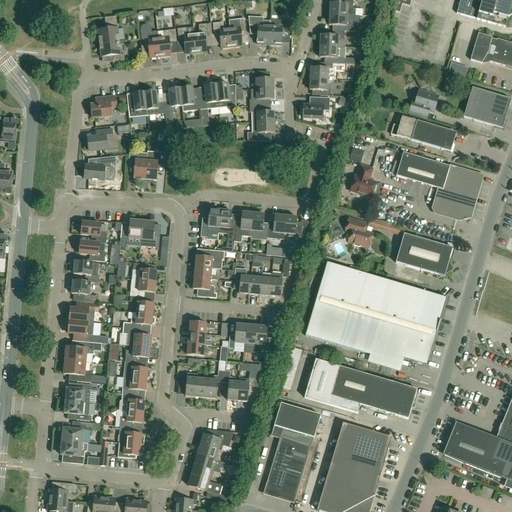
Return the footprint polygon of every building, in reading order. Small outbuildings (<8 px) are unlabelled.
[(353,9),(353,0),(342,0),(343,4),(330,4),(329,15),(354,16),(356,16),(356,9),(353,9)] [(410,7),(412,0),(411,0),(395,0),(392,11),(400,13),(402,5),(410,7)] [(488,0),(481,0),(481,2),(475,0),(460,0),(457,14),(476,20),(490,24),(491,24),(505,28),(508,18),(511,15),(511,13),(510,10),(511,4),(511,0),(490,0),(491,1),(488,0)] [(342,27),(341,32),(344,32),(353,32),(354,16),(329,15),(329,26),(342,27)] [(269,46),(270,20),(270,22),(264,21),(264,18),(248,17),(250,33),(257,33),(258,34),(257,45),(269,46)] [(229,29),(231,48),(242,47),(241,34),(246,34),(245,19),(229,21),(229,29)] [(288,20),(282,20),(270,20),(269,46),(281,46),(282,35),(283,34),(288,34),(288,20)] [(98,31),(99,45),(119,42),(118,29),(117,29),(116,23),(105,24),(106,30),(98,31)] [(221,49),(231,48),(229,29),(224,30),(223,23),(213,24),(214,37),(220,36),(221,49)] [(193,28),(196,54),(206,52),(205,37),(212,36),(211,24),(199,26),(200,34),(194,35),(193,28)] [(160,57),(157,32),(150,33),(150,30),(149,28),(148,27),(147,26),(145,26),(143,27),(142,28),(141,29),(141,31),(143,47),(148,46),(150,58),(160,57)] [(185,55),(196,54),(193,28),(177,30),(179,43),(184,42),(185,55)] [(157,32),(160,57),(171,56),(169,44),(177,43),(175,30),(163,31),(164,38),(158,39),(157,32)] [(344,41),(344,32),(341,32),(333,32),(333,37),(320,36),(320,47),(346,48),(346,44),(344,41)] [(478,34),(470,61),(482,64),(485,59),(491,61),(490,62),(511,68),(511,43),(497,39),(497,41),(492,39),(492,38),(478,34)] [(121,55),(119,42),(99,45),(101,58),(112,57),(113,63),(125,61),(124,55),(121,55)] [(320,47),(320,48),(317,49),(317,56),(319,57),(319,58),(333,59),(333,64),(324,64),(342,65),(345,65),(346,48),(320,47)] [(341,69),(342,65),(324,64),(323,69),(311,69),(310,80),(328,80),(328,77),(330,74),(334,75),(334,70),(336,68),(341,69)] [(256,80),(256,90),(274,90),(273,79),(256,80)] [(320,97),(329,97),(330,87),(328,84),(328,80),(310,80),(310,91),(319,91),(321,93),(320,97)] [(217,85),(216,85),(219,109),(230,107),(236,107),(236,96),(229,97),(228,84),(224,85),(222,83),(218,84),(217,85)] [(206,99),(200,100),(201,111),(219,109),(216,85),(216,86),(214,84),(210,85),(209,86),(205,87),(206,99)] [(182,104),(182,107),(183,113),(201,111),(200,100),(193,100),(192,88),(188,89),(186,87),(182,88),(181,89),(180,89),(182,104)] [(182,107),(182,104),(180,89),(178,88),(174,89),(173,90),(169,91),(170,103),(164,103),(165,115),(166,121),(172,120),(174,118),(173,114),(176,113),(175,109),(177,107),(182,107)] [(502,129),(511,100),(472,88),(463,118),(502,129)] [(274,90),(256,90),(251,90),(251,91),(251,100),(251,101),(250,101),(250,107),(260,107),(260,101),(274,100),(274,90)] [(159,115),(165,115),(164,103),(158,104),(156,92),(152,92),(150,91),(146,91),(145,93),(147,117),(159,115)] [(134,107),(128,107),(129,119),(147,117),(145,93),(144,93),(143,92),(139,92),(137,94),(133,94),(134,107)] [(413,99),(409,113),(422,117),(424,112),(426,111),(434,113),(438,97),(430,95),(430,93),(426,92),(425,93),(419,92),(417,98),(415,98),(413,99)] [(117,108),(115,97),(95,99),(95,105),(91,106),(92,119),(111,117),(111,108),(117,108)] [(316,106),(303,106),(303,119),(323,120),(323,112),(329,112),(330,99),(317,98),(316,106)] [(250,113),(252,113),(252,124),(274,123),(274,112),(260,113),(260,107),(250,107),(250,113)] [(211,114),(189,115),(190,126),(200,126),(200,124),(211,124),(211,114)] [(391,135),(396,137),(451,153),(456,133),(402,117),(399,127),(394,125),(391,135)] [(17,127),(18,121),(3,120),(1,142),(9,143),(9,149),(13,150),(16,127),(17,127)] [(275,133),(274,123),(252,124),(252,134),(247,134),(248,142),(260,142),(259,134),(275,133)] [(95,131),(96,138),(88,139),(89,152),(107,150),(107,142),(113,141),(112,130),(95,131)] [(145,181),(147,162),(135,161),(136,149),(130,148),(129,158),(135,159),(133,179),(145,181)] [(365,151),(353,148),(349,161),(361,165),(365,151)] [(147,162),(145,181),(157,182),(158,163),(164,164),(165,154),(159,153),(159,158),(154,157),(154,162),(147,162)] [(396,177),(437,189),(439,189),(433,209),(435,213),(457,220),(470,216),(481,180),(479,176),(449,167),(403,153),(396,177)] [(117,157),(111,158),(98,159),(97,168),(85,167),(84,180),(104,182),(105,173),(115,174),(117,157)] [(0,164),(0,194),(11,195),(11,189),(10,189),(11,173),(3,172),(4,165),(0,164)] [(372,170),(360,166),(357,178),(355,177),(351,192),(372,198),(376,183),(368,181),(369,176),(370,176),(372,170)] [(220,211),(209,210),(208,229),(201,229),(201,238),(207,238),(207,240),(218,241),(218,234),(220,211)] [(231,212),(220,211),(218,234),(228,235),(227,242),(234,243),(235,227),(230,226),(231,212)] [(241,227),(235,227),(234,243),(241,244),(242,237),(251,238),(251,240),(253,214),(242,213),(241,227)] [(264,215),(253,214),(251,240),(267,241),(267,239),(268,228),(263,227),(264,215)] [(274,228),(268,228),(267,239),(284,240),(284,234),(286,217),(275,216),(274,228)] [(297,218),(286,217),(284,234),(289,235),(289,237),(303,239),(308,222),(302,221),(300,225),(296,224),(297,218)] [(370,218),(368,227),(403,237),(405,229),(370,218)] [(359,247),(361,246),(369,249),(373,235),(364,232),(367,224),(349,219),(345,233),(351,235),(348,243),(354,244),(355,246),(359,247)] [(129,239),(141,240),(142,222),(130,221),(129,239)] [(337,221),(329,225),(332,231),(340,227),(337,221)] [(154,223),(142,222),(141,240),(140,247),(159,249),(160,237),(153,236),(154,223)] [(95,236),(94,243),(94,244),(99,244),(106,245),(107,233),(100,232),(101,225),(82,223),(81,235),(95,236)] [(396,264),(435,275),(441,277),(449,272),(447,268),(449,261),(452,249),(404,235),(396,264)] [(94,243),(80,242),(79,254),(93,256),(92,262),(104,263),(105,252),(98,251),(99,244),(94,244),(94,243)] [(195,268),(211,270),(212,264),(214,264),(217,261),(217,260),(224,260),(224,253),(208,251),(208,258),(196,257),(195,268)] [(347,256),(341,259),(338,260),(353,265),(348,255),(347,256)] [(272,273),(270,297),(280,298),(282,278),(288,279),(289,266),(292,267),(293,260),(284,260),(284,265),(283,265),(282,274),(272,273)] [(91,283),(98,284),(99,277),(98,277),(99,264),(74,262),(73,275),(85,276),(84,283),(91,283)] [(133,264),(131,280),(156,283),(157,272),(145,271),(145,265),(133,264)] [(428,361),(445,304),(443,298),(327,264),(305,337),(372,356),(376,342),(404,350),(402,359),(424,365),(428,361)] [(195,268),(194,279),(208,280),(210,280),(218,281),(218,277),(211,276),(211,270),(195,268)] [(235,269),(235,272),(234,280),(240,280),(239,294),(250,295),(251,277),(246,277),(247,270),(235,269)] [(261,278),(260,296),(270,297),(272,273),(272,275),(262,274),(261,278)] [(251,277),(250,295),(260,296),(261,278),(251,277)] [(210,280),(208,280),(194,279),(193,290),(209,291),(209,293),(209,298),(216,299),(217,294),(214,294),(215,289),(213,286),(210,286),(210,280)] [(131,291),(130,297),(144,298),(145,293),(155,294),(156,283),(131,280),(131,291)] [(95,304),(95,296),(89,296),(91,283),(84,283),(72,282),(71,294),(83,295),(83,303),(95,304)] [(137,314),(153,315),(154,304),(144,304),(144,298),(130,297),(129,302),(132,303),(132,308),(137,309),(137,314)] [(70,309),(69,322),(88,323),(88,317),(94,317),(95,312),(98,312),(98,306),(76,304),(76,310),(70,309)] [(124,324),(123,329),(141,331),(141,325),(152,326),(152,325),(153,325),(155,324),(155,319),(154,318),(153,318),(153,315),(137,314),(136,320),(131,320),(131,324),(124,324)] [(68,334),(73,334),(73,340),(90,342),(90,344),(95,344),(107,345),(108,337),(91,336),(91,332),(87,331),(88,323),(69,322),(68,334)] [(189,334),(205,335),(206,329),(214,330),(214,325),(206,325),(206,324),(190,323),(189,334)] [(215,332),(231,336),(233,327),(217,323),(215,332)] [(245,344),(246,326),(236,325),(235,336),(233,338),(229,338),(229,349),(234,350),(235,343),(245,344)] [(246,326),(245,344),(255,345),(257,327),(246,326)] [(266,343),(266,338),(267,328),(257,327),(255,345),(260,346),(259,352),(269,353),(273,339),(272,343),(266,343)] [(141,336),(141,331),(123,329),(123,334),(128,335),(127,346),(130,346),(133,347),(150,348),(151,337),(141,336)] [(188,344),(204,346),(212,347),(212,342),(205,342),(205,335),(189,334),(188,344)] [(94,352),(95,344),(90,344),(81,343),(80,349),(66,348),(65,361),(86,363),(86,355),(93,355),(94,352)] [(203,357),(204,346),(188,344),(187,355),(203,357)] [(149,359),(150,348),(133,347),(130,346),(130,352),(126,351),(125,362),(137,363),(137,358),(149,359)] [(221,348),(220,362),(227,363),(228,348),(221,348)] [(417,390),(411,388),(339,367),(315,360),(304,398),(358,414),(360,406),(408,420),(417,390)] [(77,382),(91,384),(92,372),(85,372),(86,363),(65,361),(64,375),(78,376),(77,382)] [(125,362),(123,379),(147,381),(148,370),(136,369),(137,363),(125,362)] [(249,378),(255,379),(255,378),(261,380),(265,365),(260,363),(259,366),(251,365),(249,378)] [(216,400),(218,383),(223,384),(224,372),(218,371),(218,377),(214,377),(213,378),(212,381),(208,380),(206,399),(216,400)] [(224,372),(223,384),(229,384),(227,401),(237,402),(239,383),(234,383),(235,380),(233,378),(230,378),(231,372),(224,372)] [(195,398),(197,379),(197,375),(187,374),(187,376),(182,375),(181,383),(185,383),(186,386),(185,397),(195,398)] [(146,392),(147,381),(123,379),(122,395),(134,396),(134,391),(146,392)] [(206,399),(208,380),(197,379),(195,398),(206,399)] [(244,383),(239,383),(237,402),(247,403),(249,384),(249,380),(244,380),(244,383)] [(67,389),(67,390),(64,392),(64,396),(66,398),(66,401),(89,404),(91,391),(92,392),(92,386),(80,385),(79,390),(67,389)] [(133,401),(134,396),(122,395),(122,399),(123,400),(120,402),(119,411),(119,410),(119,411),(121,411),(144,413),(145,402),(133,401)] [(90,416),(88,416),(89,404),(66,401),(64,414),(77,415),(77,421),(89,422),(90,416)] [(265,488),(296,497),(313,439),(314,439),(321,416),(281,404),(274,427),(283,429),(265,488)] [(446,457),(483,472),(508,482),(506,486),(511,488),(511,404),(498,440),(459,424),(446,457)] [(121,418),(120,428),(132,429),(132,423),(143,424),(144,413),(121,411),(121,418)] [(399,419),(397,424),(410,427),(411,422),(399,419)] [(63,429),(62,442),(88,445),(88,444),(90,443),(91,433),(89,432),(91,432),(92,424),(75,423),(74,430),(63,429)] [(319,511),(369,511),(391,439),(343,424),(317,511),(319,511)] [(119,444),(144,446),(144,438),(143,437),(142,436),(142,435),(131,434),(132,429),(120,428),(118,444),(119,444)] [(204,435),(201,446),(208,448),(218,451),(221,452),(223,446),(229,448),(233,433),(218,432),(215,439),(204,435)] [(71,457),(71,464),(83,465),(84,453),(85,453),(87,451),(88,445),(62,442),(61,456),(71,457)] [(143,455),(144,446),(119,444),(118,458),(133,460),(133,456),(140,457),(140,456),(142,456),(143,455)] [(218,451),(208,448),(201,446),(198,456),(208,459),(219,462),(221,458),(216,457),(218,451)] [(100,467),(107,467),(108,450),(101,450),(100,467)] [(198,456),(195,466),(217,473),(219,468),(225,469),(226,464),(219,462),(208,459),(198,456)] [(208,482),(209,482),(211,476),(219,478),(220,474),(217,473),(195,466),(191,477),(208,482)] [(208,493),(206,497),(224,503),(226,497),(212,493),(215,484),(209,482),(208,482),(191,477),(188,487),(208,493)] [(75,493),(75,486),(62,484),(62,492),(49,491),(48,501),(74,503),(67,502),(68,493),(75,493)] [(175,510),(192,511),(193,505),(197,506),(198,495),(193,495),(193,501),(175,499),(175,510)] [(92,511),(87,511),(103,511),(105,498),(94,497),(92,511)] [(105,498),(103,511),(114,511),(115,499),(105,498)] [(125,511),(135,511),(137,501),(126,500),(125,511)] [(51,511),(72,511),(74,503),(48,501),(47,511),(51,511)] [(146,511),(147,502),(137,501),(135,511),(146,511)]
